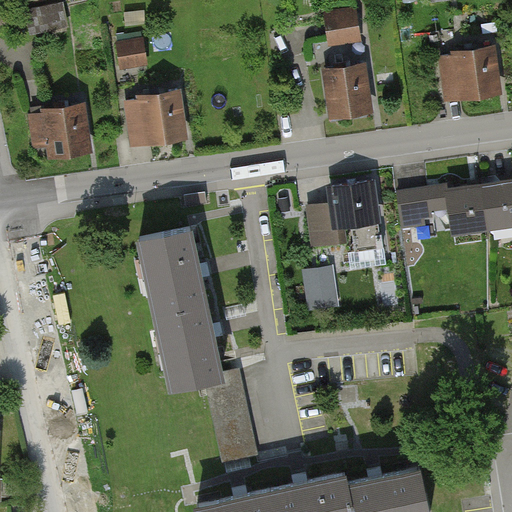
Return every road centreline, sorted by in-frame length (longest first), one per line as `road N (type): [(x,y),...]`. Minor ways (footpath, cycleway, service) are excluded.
road 1 (residential): [(0,196),(511,125)]
road 2 (residential): [(67,511),(0,205)]
